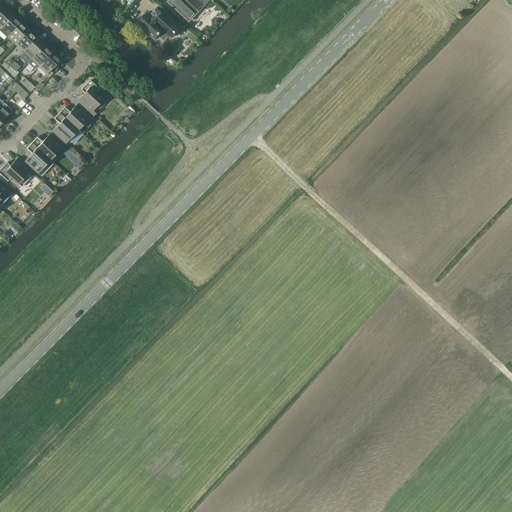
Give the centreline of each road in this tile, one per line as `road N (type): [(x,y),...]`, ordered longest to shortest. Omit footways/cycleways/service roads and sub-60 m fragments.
road 1 (tertiary): [(0,389),(390,0)]
road 2 (track): [(511,377),(251,136)]
road 3 (residential): [(0,148),(86,62),(18,0)]
